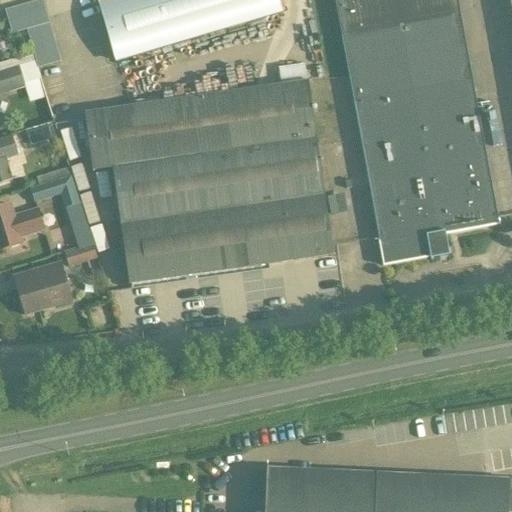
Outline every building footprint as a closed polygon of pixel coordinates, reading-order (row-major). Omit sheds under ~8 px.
[(97,0),(117,63),(280,15),(275,0),(97,0)] [(334,0),(341,35),(342,34),(349,77),(380,247),(379,248),(383,267),(429,259),(430,261),(449,258),(445,236),(498,226),(460,13),(457,0),(334,0)] [(34,63),(32,56),(0,65),(0,96),(25,89),(24,86),(41,81),(35,63),(34,63)] [(281,86),(196,98),(221,272),(331,256),(303,65),(278,69),(281,86)] [(196,98),(85,114),(94,172),(113,169),(130,285),(221,272),(196,98)] [(0,141),(0,185),(2,184),(12,180),(6,160),(16,157),(11,139),(0,141)] [(39,188),(30,191),(34,205),(60,197),(65,210),(80,205),(71,178),(39,188)] [(330,195),(331,212),(344,212),(344,194),(330,195)] [(20,240),(44,233),(37,211),(13,218),(9,207),(0,209),(0,252),(21,246),(20,240)] [(96,260),(93,248),(64,257),(68,268),(96,260)] [(24,317),(71,303),(59,265),(34,273),(37,284),(16,290),(24,317)] [(448,431),(511,422),(511,402),(446,411),(448,431)] [(511,511),(511,481),(509,482),(509,481),(268,470),(265,511),(511,511)]
